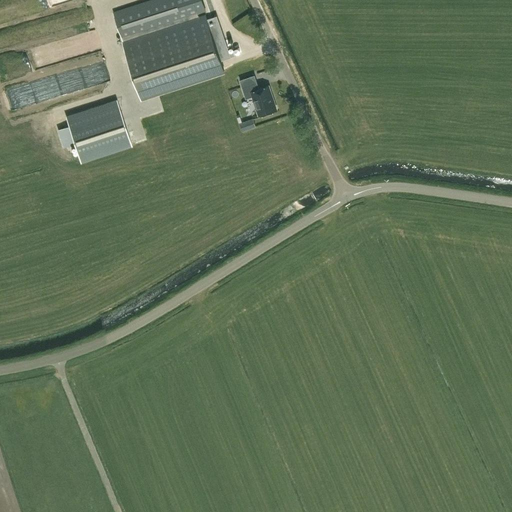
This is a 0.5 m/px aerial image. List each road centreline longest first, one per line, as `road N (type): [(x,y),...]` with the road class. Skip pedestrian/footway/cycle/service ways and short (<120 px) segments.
road 1 (unclassified): [(0,371),(122,334),(347,197)]
road 2 (unclassified): [(347,197),(253,0)]
road 3 (unclassified): [(347,197),(386,186),(511,203)]
road 4 (track): [(120,511),(58,358)]
